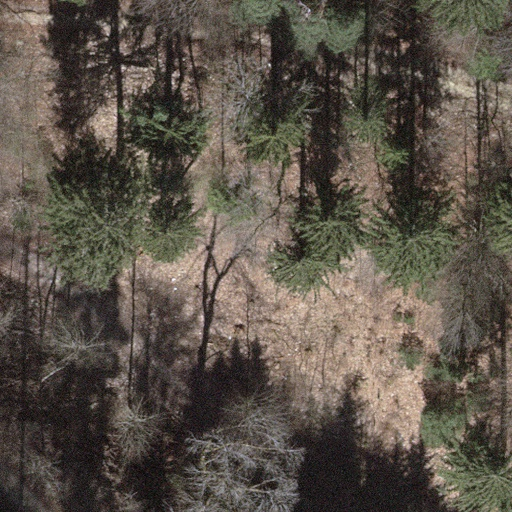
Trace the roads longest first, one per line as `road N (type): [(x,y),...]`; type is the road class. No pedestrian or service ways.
road 1 (track): [(511,98),(367,53),(0,16)]
road 2 (track): [(306,511),(35,256),(0,243)]
